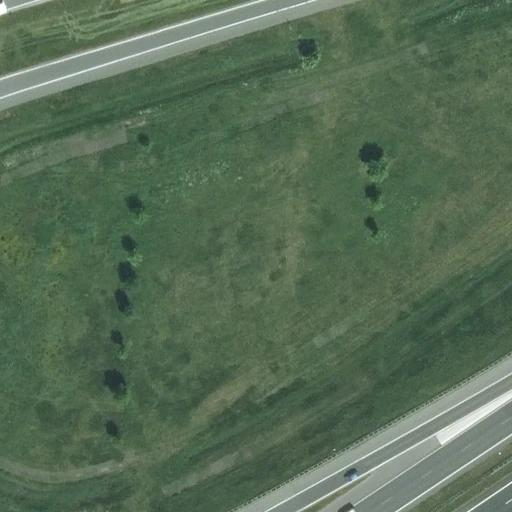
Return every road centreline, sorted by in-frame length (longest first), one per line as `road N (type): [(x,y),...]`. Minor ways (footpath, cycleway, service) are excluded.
road 1 (motorway): [(0,89),(303,0)]
road 2 (motorway): [(511,380),(280,511)]
road 3 (motorway): [(511,416),(369,511)]
